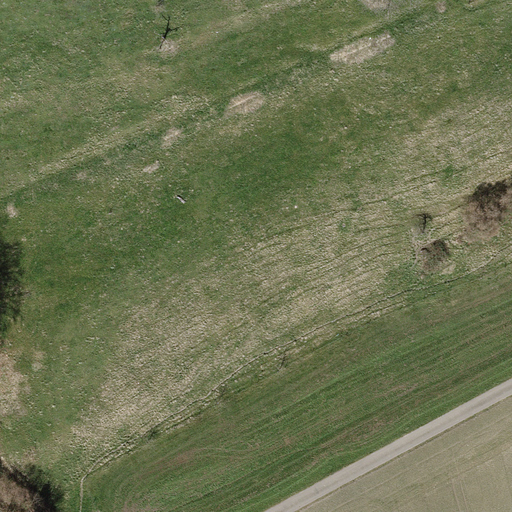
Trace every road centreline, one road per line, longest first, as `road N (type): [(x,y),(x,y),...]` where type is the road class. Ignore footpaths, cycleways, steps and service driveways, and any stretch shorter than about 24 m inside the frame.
road 1 (track): [(461,0),(0,209)]
road 2 (track): [(511,388),(280,511)]
